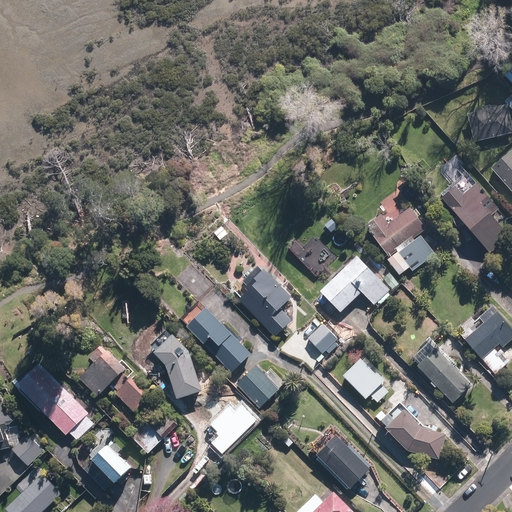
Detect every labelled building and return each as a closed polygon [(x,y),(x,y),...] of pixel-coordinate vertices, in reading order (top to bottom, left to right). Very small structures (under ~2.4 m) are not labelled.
[(511,110),(511,108),(472,117),(477,141),(511,133),(511,110)] [(511,152),(497,166),(511,183),(511,152)] [(462,187),(447,200),(490,249),(511,230),(496,212),(501,208),(480,184),(468,194),(462,187)] [(386,216),(369,228),(390,256),(428,229),(414,209),(393,225),(386,216)] [(224,225),(215,232),(221,239),(230,233),(224,225)] [(348,228),(336,239),(342,245),(354,234),(348,228)] [(419,239),(404,251),(415,264),(430,252),(419,239)] [(399,253),(389,260),(402,275),(411,268),(399,253)] [(353,258),(318,294),(339,315),(359,294),(373,305),(387,292),(353,258)] [(194,264),(180,277),(200,298),(214,285),(194,264)] [(257,291),(247,301),(278,334),(293,320),(283,309),(295,298),(270,272),(254,287),(257,291)] [(211,309),(193,327),(235,370),(254,353),(211,309)] [(511,325),(500,311),(467,340),(483,359),(511,335),(511,325)] [(322,327),(309,339),(321,352),(334,340),(322,327)] [(207,390),(195,351),(179,336),(162,353),(174,365),(184,397),(207,390)] [(432,353),(416,368),(451,403),(466,387),(432,353)] [(127,375),(110,358),(89,378),(107,396),(127,375)] [(359,362),(343,378),(364,399),(380,383),(359,362)] [(46,363),(24,384),(69,431),(91,411),(46,363)] [(258,366),(240,383),(263,407),(281,390),(258,366)] [(136,379),(122,391),(141,412),(155,399),(136,379)] [(228,384),(211,401),(233,423),(250,405),(228,384)] [(6,409),(4,409),(0,396),(0,447),(14,444),(9,425),(16,423),(19,420),(6,409)] [(167,409),(154,421),(169,438),(183,425),(167,409)] [(400,416),(384,430),(406,451),(435,460),(441,437),(417,432),(400,416)] [(149,423),(136,435),(151,452),(165,440),(149,423)] [(236,427),(223,438),(231,446),(243,435),(236,427)] [(30,436),(17,450),(30,463),(44,450),(30,436)] [(342,437),(325,454),(357,485),(373,468),(342,437)] [(114,445),(100,459),(122,481),(135,468),(114,445)] [(13,511),(38,511),(62,491),(49,477),(13,511)] [(354,511),(338,495),(321,511),(354,511)]
